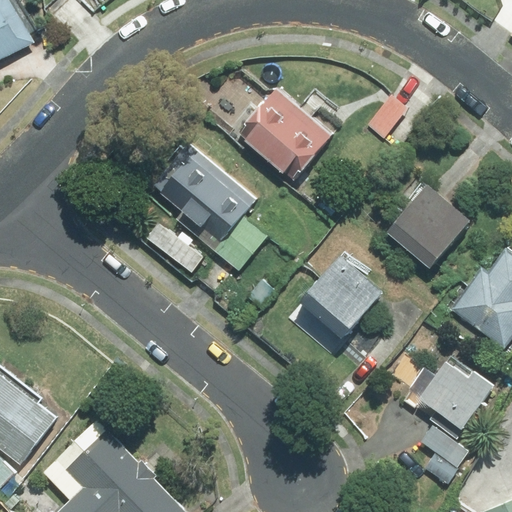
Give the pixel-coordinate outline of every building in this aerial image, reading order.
[(2,0),(0,1),(0,61),(31,44),(7,0),(2,0)] [(237,132),(290,179),(329,135),(275,88),(237,132)] [(410,107),(390,93),(368,125),(387,139),(410,107)] [(176,219),(214,250),(242,216),(256,199),(187,143),(152,185),(183,211),(176,219)] [(387,233),(428,267),(468,220),(427,186),(387,233)] [(265,235),(242,216),(214,250),(238,269),(265,235)] [(452,309),(503,346),(511,334),(511,256),(504,251),(487,275),(480,270),(452,309)] [(300,302),(341,337),(379,293),(339,258),(300,302)] [(467,379),(444,363),(418,399),(435,411),(429,419),(455,438),(491,387),(471,372),(467,379)] [(0,445),(21,461),(53,419),(0,378),(0,445)] [(72,501),(60,511),(185,511),(153,479),(155,476),(139,460),(137,462),(97,421),(45,473),(72,501)] [(431,427),(421,441),(456,466),(466,451),(431,427)] [(0,485),(12,473),(0,461),(0,485)] [(511,511),(511,500),(484,511),(511,511)]
